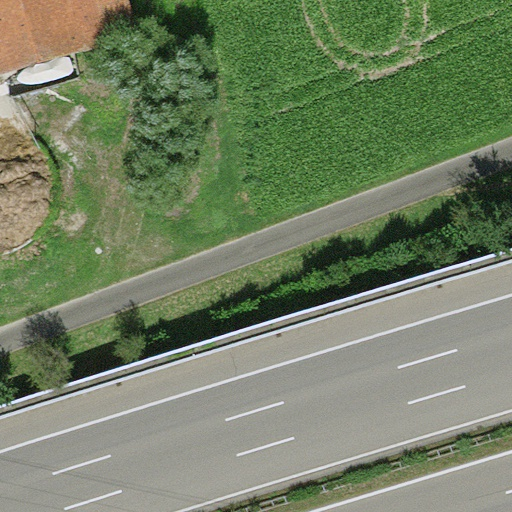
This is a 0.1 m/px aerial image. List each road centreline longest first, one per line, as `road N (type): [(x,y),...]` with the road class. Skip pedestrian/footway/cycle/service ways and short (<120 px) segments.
road 1 (unclassified): [(511,157),(0,345)]
road 2 (motorway): [(511,352),(0,509)]
